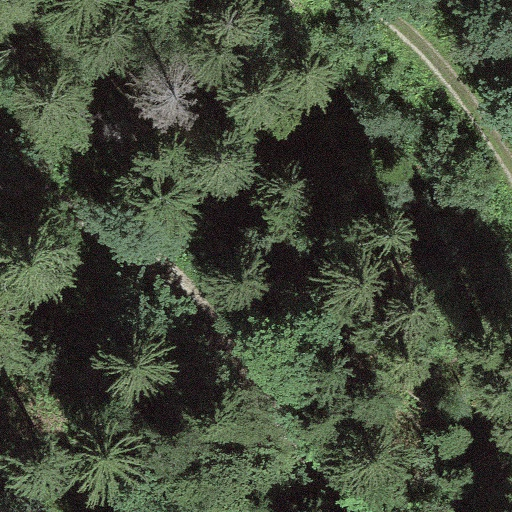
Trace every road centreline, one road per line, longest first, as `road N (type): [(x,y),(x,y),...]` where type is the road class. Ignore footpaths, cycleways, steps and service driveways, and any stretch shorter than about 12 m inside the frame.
road 1 (track): [(368,511),(275,426),(179,294),(129,247),(0,178)]
road 2 (track): [(369,0),(430,51),(511,165)]
